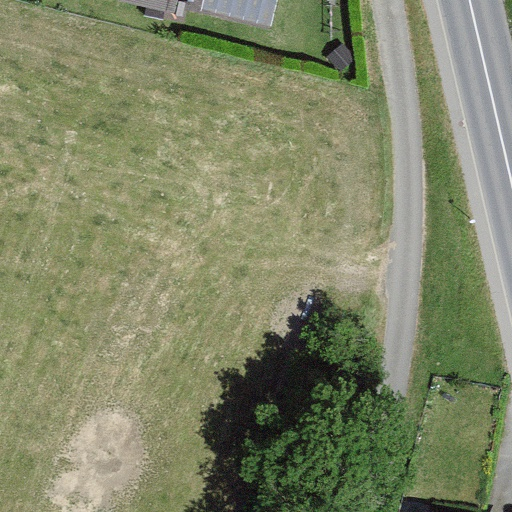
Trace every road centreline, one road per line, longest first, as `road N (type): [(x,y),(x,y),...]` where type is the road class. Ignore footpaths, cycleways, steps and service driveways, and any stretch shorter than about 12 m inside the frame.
road 1 (unclassified): [(376,511),(412,187),(385,0)]
road 2 (tertiary): [(469,0),(511,177)]
